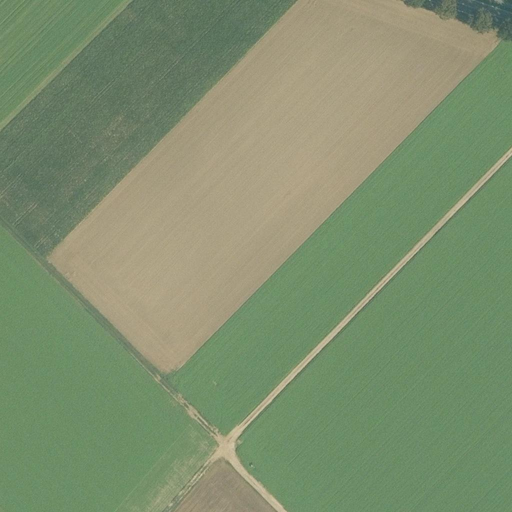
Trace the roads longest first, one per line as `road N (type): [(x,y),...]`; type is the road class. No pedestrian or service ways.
road 1 (track): [(222,448),(511,151)]
road 2 (track): [(0,218),(222,448)]
